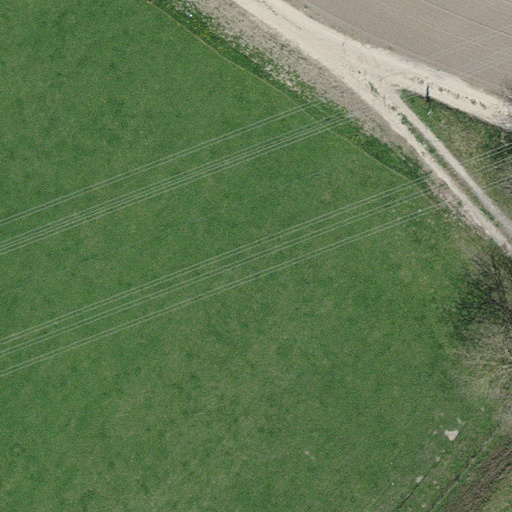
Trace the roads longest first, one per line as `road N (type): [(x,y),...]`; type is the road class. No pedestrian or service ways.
road 1 (track): [(511,111),(375,74),(265,0)]
road 2 (track): [(375,74),(511,243)]
